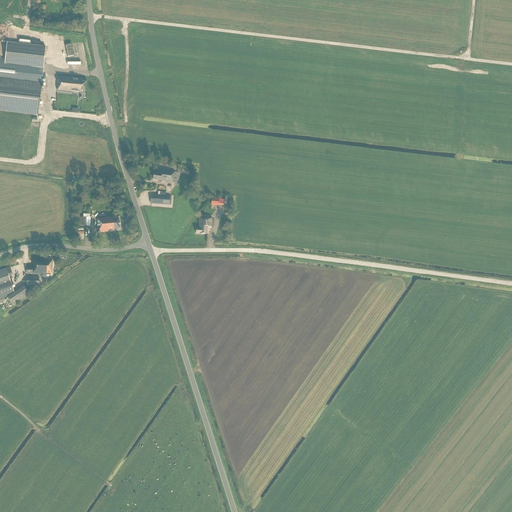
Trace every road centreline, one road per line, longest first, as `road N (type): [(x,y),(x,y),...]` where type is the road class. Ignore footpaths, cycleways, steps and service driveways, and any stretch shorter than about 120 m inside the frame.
road 1 (tertiary): [(232,511),(149,250)]
road 2 (track): [(511,284),(254,250)]
road 3 (tertiary): [(147,242),(108,119),(86,0)]
road 4 (unclassified): [(0,255),(40,245),(119,250),(147,242)]
